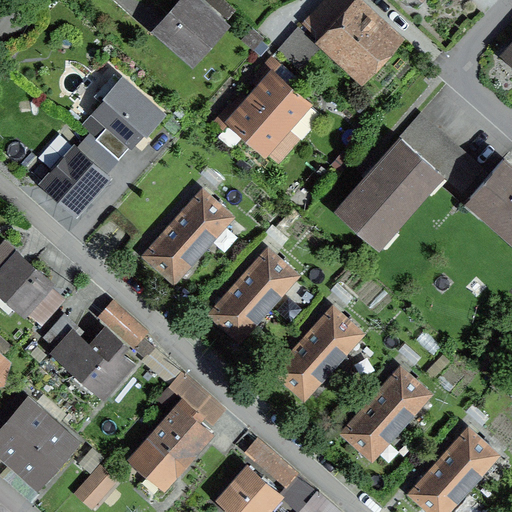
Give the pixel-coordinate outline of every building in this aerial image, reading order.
[(192,56),(221,24),(194,0),(185,0),(160,28),(192,56)] [(365,71),(394,39),(350,0),(323,0),(307,18),(365,71)] [(298,27),(289,38),(310,57),(319,46),(298,27)] [(252,28),(243,38),(254,47),(263,37),(252,28)] [(289,38),(279,49),(300,67),(310,57),(289,38)] [(264,81),(251,95),(287,127),(308,102),(273,71),(280,63),(272,56),(256,74),(264,81)] [(144,133),(162,114),(122,78),(108,94),(110,96),(96,111),(110,123),(96,138),(119,158),(142,132),(144,133)] [(265,151),(287,127),(251,95),(238,110),(230,103),(215,120),(224,127),(230,120),(265,151)] [(377,241),(439,171),(462,191),(483,168),(420,113),(400,136),(401,137),(339,208),(377,241)] [(75,211),(107,175),(76,147),(65,159),(62,156),(51,167),(55,171),(44,183),(75,211)] [(511,234),(511,167),(503,159),(469,196),(511,234)] [(174,222),(203,247),(231,215),(203,190),(174,222)] [(146,254),(174,279),(203,247),(174,222),(146,254)] [(240,281),(268,306),(297,274),(268,249),(240,281)] [(0,287),(24,309),(49,281),(18,254),(0,274),(0,287)] [(211,312),(239,338),(268,306),(240,281),(211,312)] [(143,337),(149,330),(114,299),(106,308),(141,339),(136,344),(147,353),(153,346),(143,337)] [(304,339),(333,364),(361,332),(333,307),(304,339)] [(73,331),(50,358),(68,374),(71,370),(96,391),(100,387),(105,391),(129,364),(112,349),(119,341),(106,329),(91,347),(73,331)] [(7,357),(15,348),(0,335),(0,379),(2,380),(9,358),(7,357)] [(276,370),(304,396),(333,364),(304,339),(276,370)] [(372,399),(401,425),(429,393),(401,368),(372,399)] [(182,371),(171,383),(210,417),(221,405),(182,371)] [(344,431),(372,457),(401,425),(372,399),(344,431)] [(207,434),(190,418),(196,412),(183,400),(129,461),(160,488),(207,434)] [(34,472),(64,439),(31,409),(1,443),(34,472)] [(440,460),(468,485),(497,454),(468,428),(440,460)] [(290,498),(302,508),(318,490),(257,437),(247,449),(296,491),(290,498)] [(411,492),(434,511),(444,511),(468,485),(440,460),(411,492)] [(247,468),(223,496),(241,511),(262,511),(277,495),(247,468)] [(92,504),(112,482),(97,469),(77,491),(92,504)] [(339,511),(341,510),(318,490),(302,508),(299,511),(300,511),(315,511),(318,509),(322,511),(339,511)]
